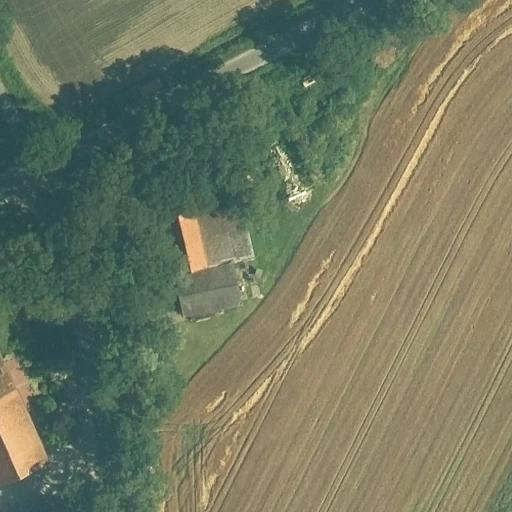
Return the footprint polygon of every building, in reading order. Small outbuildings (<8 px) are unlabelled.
[(195,199),(170,206),(186,266),(211,260),(199,212),(195,199)] [(249,199),(199,212),(211,260),(261,247),(249,199)] [(239,259),(191,272),(201,311),(249,299),(239,259)] [(4,344),(0,345),(0,479),(52,457),(4,344)] [(52,511),(46,496),(7,511),(52,511)]
